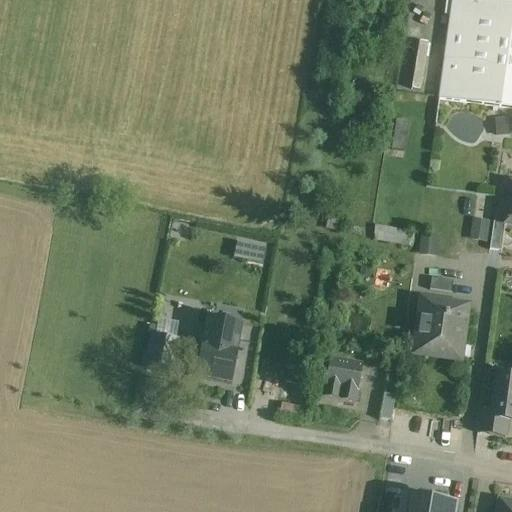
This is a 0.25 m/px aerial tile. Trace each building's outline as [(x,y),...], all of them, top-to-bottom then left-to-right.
[(511,7),(457,0),(452,0),(439,101),(511,110),(511,7)] [(511,113),(495,114),(496,135),(511,134),(511,113)] [(403,149),(404,121),(394,120),(393,149),(403,149)] [(504,225),(493,224),(489,252),(500,253),(504,225)] [(391,243),(393,228),(374,226),(372,241),(391,243)] [(421,237),(420,254),(435,255),(435,237),(421,237)] [(220,246),(201,242),(201,243),(198,259),(198,258),(198,259),(209,262),(210,257),(218,259),(220,246)] [(261,262),(261,246),(232,245),(231,261),(261,262)] [(468,308),(420,302),(413,357),(460,364),(468,308)] [(243,312),(210,305),(207,321),(240,328),(243,312)] [(240,328),(207,321),(196,378),(230,385),(232,371),(235,358),(238,344),(237,343),(240,328)] [(362,368),(329,362),(322,400),(355,406),(362,368)] [(511,377),(497,375),(491,415),(480,413),(477,435),(504,439),(507,423),(511,423),(511,377)] [(395,398),(383,396),(379,422),(390,424),(395,398)] [(398,511),(455,511),(456,506),(401,497),(398,511)] [(511,511),(511,501),(496,499),(494,511),(511,511)]
